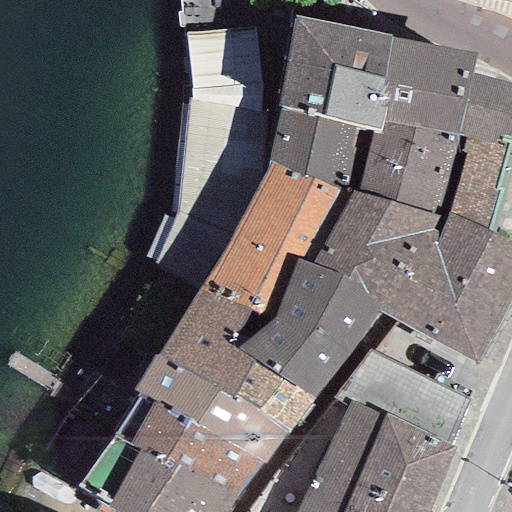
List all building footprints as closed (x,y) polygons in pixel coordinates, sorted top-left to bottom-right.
[(511,0),(466,0),(467,12),(511,21),(511,0)] [(389,55),(291,35),(272,126),(371,146),(389,55)] [(474,73),(393,59),(379,140),(459,155),(474,73)] [(511,157),(511,100),(477,93),(464,152),(511,163),(511,157)] [(356,147),(281,130),(270,179),(350,212),(356,147)] [(379,151),(372,152),(357,211),(440,234),(455,156),(382,144),(379,151)] [(483,248),(508,174),(470,161),(445,236),(483,248)] [(350,214),(268,182),(201,307),(272,341),(350,214)] [(441,237),(354,212),(311,286),(388,332),(477,384),(511,319),(511,265),(447,238),(441,237)] [(345,380),(380,333),(306,289),(275,344),(255,379),(315,419),(345,380)] [(271,344),(198,309),(158,369),(290,446),(310,419),(253,380),(271,344)] [(302,511),(350,416),(453,470),(478,412),(374,363),(251,511),(302,511)] [(289,447),(155,373),(132,410),(263,477),(289,447)] [(240,511),(262,478),(134,414),(113,449),(235,511),(240,511)] [(302,511),(434,511),(453,470),(350,416),(302,511)] [(231,511),(113,452),(76,503),(91,511),(231,511)]
